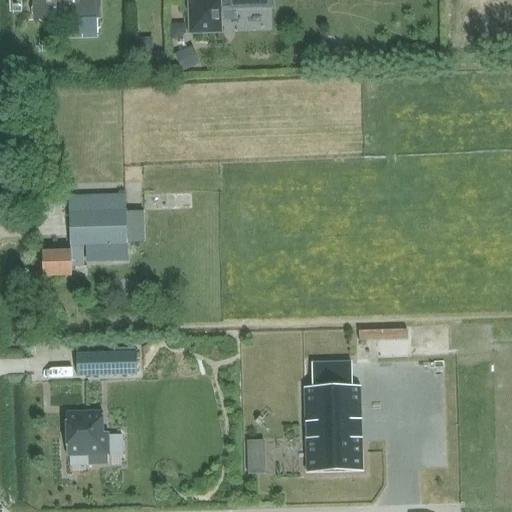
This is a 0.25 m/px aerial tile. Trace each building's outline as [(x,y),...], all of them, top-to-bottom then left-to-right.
[(35,0),(35,3),(34,3),(35,21),(64,20),(101,19),(100,0),(35,0)] [(218,0),(219,2),(189,2),(190,34),(220,33),(219,9),(230,8),(229,0),(218,0)] [(143,211),(126,211),(126,198),(70,200),(72,253),(42,254),(43,278),(72,278),(71,267),(84,267),(83,247),(91,247),(92,262),(128,262),(127,244),(144,244),(143,211)] [(117,353),(76,355),(76,378),(137,376),(136,353),(135,353),(135,349),(117,350),(117,353)] [(362,471),(360,387),(304,389),(307,473),(362,471)] [(102,412),(65,413),(66,458),(88,458),(88,466),(108,466),(108,457),(109,457),(109,433),(103,433),(102,412)] [(264,443),(247,443),(248,475),(265,475),(264,443)]
